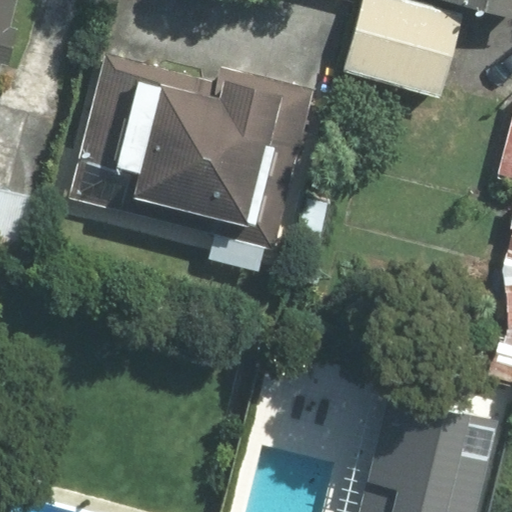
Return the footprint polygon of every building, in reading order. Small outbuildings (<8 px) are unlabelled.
[(0,0),(0,77),(16,0),(0,0)] [(419,0),(360,0),(341,68),(437,96),(461,12),(419,0)] [(511,0),(434,0),(511,17),(511,0)] [(106,56),(81,164),(132,175),(125,205),(274,240),(309,86),(217,65),(213,81),(106,56)] [(511,94),(509,94),(496,173),(511,175),(511,94)] [(511,210),(475,373),(511,381),(511,210)] [(141,361),(101,511),(207,511),(240,386),(141,361)] [(393,388),(359,511),(469,511),(495,416),(393,388)]
